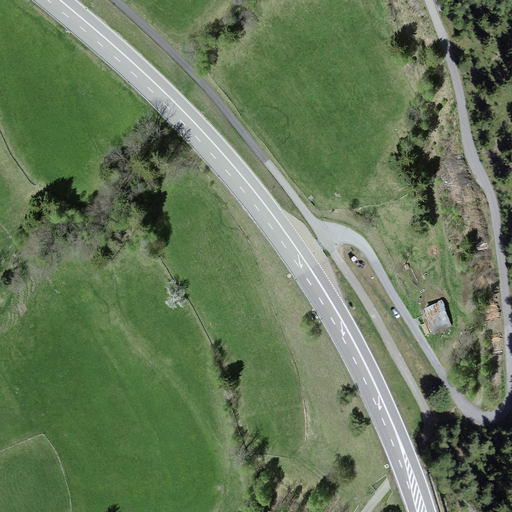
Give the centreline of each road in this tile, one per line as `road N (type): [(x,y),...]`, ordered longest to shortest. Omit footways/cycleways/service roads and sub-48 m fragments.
road 1 (primary): [(53,0),(160,93),(280,232),(360,364),(421,511)]
road 2 (unclassified): [(115,0),(199,79),(285,185),(419,396),(424,436),(365,511)]
road 3 (track): [(511,326),(495,199),(470,145),(430,0)]
road 4 (track): [(325,240),(348,236),(370,255),(473,414),(497,416),(511,384)]
